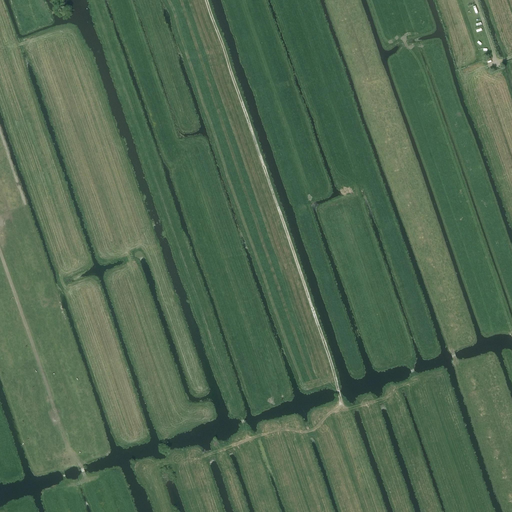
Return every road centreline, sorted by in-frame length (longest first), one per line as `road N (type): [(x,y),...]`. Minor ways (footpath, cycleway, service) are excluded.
road 1 (track): [(206,0),(339,394)]
road 2 (track): [(56,418),(0,255)]
